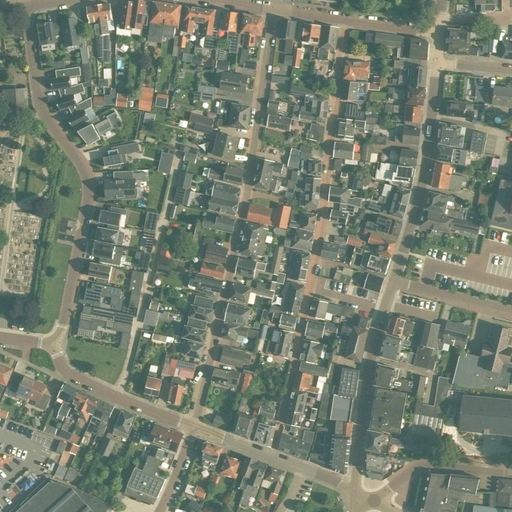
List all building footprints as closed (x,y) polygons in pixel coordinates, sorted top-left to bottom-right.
[(475,0),(476,14),(486,14),(486,11),(502,12),(502,0),(475,0)] [(134,1),(134,3),(131,31),(131,28),(141,30),(142,25),(147,26),(148,17),(143,16),(145,2),(134,1)] [(121,29),(131,31),(134,3),(124,2),(123,15),(117,15),(117,24),(121,25),(121,29)] [(164,27),(167,4),(153,2),(150,25),(149,35),(162,37),(164,27)] [(110,4),(98,6),(103,35),(103,58),(104,57),(103,48),(108,48),(108,34),(109,34),(108,21),(112,20),(110,4)] [(182,6),(167,4),(164,27),(178,29),(182,6)] [(103,35),(98,6),(87,7),(89,24),(94,23),(98,58),(103,58),(103,35)] [(195,23),(199,24),(201,9),(186,7),(183,32),(193,33),(195,23)] [(201,9),(199,24),(204,24),(202,35),(206,35),(212,36),(213,31),(216,11),(201,9)] [(224,13),(223,20),(220,20),(219,30),(228,32),(227,40),(231,41),(229,52),(237,54),(238,44),(239,44),(241,33),(236,33),(238,14),(224,13)] [(83,32),(81,32),(78,14),(62,17),(66,45),(78,43),(79,49),(86,48),(83,32)] [(243,46),(249,46),(252,25),(254,25),(255,17),(244,15),(241,34),(244,34),(243,46)] [(252,25),(249,46),(260,48),(261,37),(262,37),(264,23),(262,18),(255,17),(254,25),(252,25)] [(286,39),(284,53),(291,54),(293,40),(296,22),(282,20),(280,38),(286,39)] [(38,25),(41,45),(60,42),(57,24),(52,24),(52,23),(38,25)] [(312,44),(310,51),(312,52),(311,58),(316,58),(321,26),(304,24),(302,43),(312,44)] [(328,61),(329,51),(335,52),(339,29),(323,27),(321,42),(320,41),(319,50),(318,60),(317,59),(312,87),(317,88),(321,63),(326,64),(327,61),(328,61)] [(447,38),(447,41),(470,43),(471,31),(448,29),(447,38)] [(501,59),(511,59),(511,29),(510,30),(504,34),(503,41),(501,59)] [(399,59),(415,60),(428,61),(429,44),(426,40),(411,39),(402,37),(385,34),(385,35),(375,33),(375,34),(366,33),(365,42),(374,43),(374,44),(400,48),(399,59)] [(179,47),(177,59),(182,60),(182,61),(193,63),(194,59),(181,56),(182,47),(185,48),(186,41),(187,40),(188,36),(184,35),(184,37),(180,37),(179,47)] [(209,39),(208,49),(216,50),(217,40),(209,39)] [(488,52),(496,53),(498,41),(489,40),(488,52)] [(470,43),(447,41),(446,44),(447,44),(446,53),(478,56),(478,49),(469,48),(470,43)] [(301,49),(294,48),(291,67),(299,68),(301,49)] [(245,61),(245,66),(244,69),(256,71),(258,63),(247,62),(249,51),(248,51),(247,62),(245,61)] [(55,69),(67,68),(66,60),(54,61),(55,69)] [(218,60),(218,68),(230,68),(231,60),(218,60)] [(401,69),(401,65),(402,61),(394,60),(394,68),(401,69)] [(370,64),(346,61),(344,80),(355,81),(356,77),(368,78),(370,64)] [(57,79),(51,79),(53,91),(59,90),(71,88),(71,87),(70,78),(81,76),(80,67),(56,71),(57,79)] [(411,86),(425,87),(427,69),(412,67),(412,77),(399,76),(399,79),(392,79),(392,84),(411,86)] [(245,93),(248,78),(223,74),(223,70),(217,69),(215,81),(223,83),(222,89),(245,93)] [(280,87),(290,88),(290,86),(289,85),(290,78),(273,74),(271,82),(281,83),(280,87)] [(375,76),(375,83),(370,82),(370,89),(381,90),(382,76),(375,76)] [(112,77),(100,78),(101,86),(112,85),(112,77)] [(357,93),(364,94),(363,103),(366,100),(367,94),(366,94),(368,82),(358,82),(358,84),(343,83),(341,100),(356,102),(357,93)] [(61,98),(56,100),(59,111),(69,108),(77,105),(74,95),(85,92),(82,84),(71,87),(71,88),(59,90),(61,97),(61,98)] [(199,85),(198,91),(215,94),(216,87),(199,85)] [(313,105),(312,109),(327,112),(329,100),(314,96),(316,89),(291,85),(290,95),(306,98),(305,103),(313,105)] [(477,85),(477,101),(485,101),(486,85),(477,85)] [(155,94),(156,87),(145,86),(145,93),(155,94)] [(408,91),(394,89),(393,100),(405,101),(405,104),(423,106),(425,88),(409,87),(408,91)] [(511,89),(495,88),(493,105),(511,106),(511,89)] [(0,106),(3,106),(3,111),(27,109),(26,89),(2,90),(2,92),(0,92),(0,106)] [(215,100),(215,94),(198,91),(198,92),(194,92),(193,100),(200,101),(201,98),(215,100)] [(116,106),(127,107),(128,94),(117,93),(116,106)] [(140,94),(138,108),(151,110),(153,96),(140,94)] [(169,96),(157,94),(154,106),(166,109),(169,96)] [(73,116),(68,119),(73,129),(85,123),(89,120),(88,118),(86,113),(85,111),(92,107),(91,98),(77,105),(69,108),(73,116)] [(279,101),(268,99),(267,107),(278,109),(279,101)] [(227,109),(226,115),(249,119),(250,114),(249,112),(250,108),(233,105),(233,103),(221,101),(220,108),(227,109)] [(449,103),(448,117),(473,119),(474,111),(466,110),(466,104),(449,103)] [(347,110),(346,118),(346,117),(365,119),(366,113),(358,112),(359,105),(351,104),(350,110),(347,110)] [(327,112),(312,109),(312,111),(308,111),(309,109),(292,105),(292,108),(294,108),(292,117),(326,124),(327,112)] [(406,114),(405,122),(421,123),(422,109),(385,106),(385,112),(406,114)] [(121,117),(117,111),(108,116),(109,118),(103,122),(100,115),(85,123),(87,127),(78,132),(88,146),(100,139),(98,135),(100,134),(118,124),(121,122),(119,118),(121,117)] [(145,112),(142,124),(150,125),(151,120),(153,120),(155,115),(145,112)] [(195,123),(195,124),(213,128),(215,119),(191,113),(189,122),(195,123)] [(249,119),(226,115),(225,120),(218,119),(217,127),(231,128),(231,127),(247,129),(247,125),(249,124),(249,119)] [(269,117),(267,118),(265,125),(267,126),(267,128),(281,130),(281,129),(290,130),(292,119),(269,116),(269,117)] [(339,119),(336,138),(353,140),(355,130),(359,131),(364,131),(365,124),(366,121),(365,121),(365,120),(346,118),(344,118),(344,120),(339,119)] [(213,128),(195,124),(193,131),(211,135),(213,128)] [(471,145),(463,143),(465,129),(440,124),(438,144),(462,148),(461,150),(483,155),(487,134),(473,131),(471,145)] [(312,140),(323,143),(324,126),(316,125),(312,140)] [(395,144),(403,144),(419,146),(420,129),(404,128),(404,135),(395,134),(395,144)] [(207,142),(235,149),(238,139),(218,134),(216,144),(207,142)] [(372,135),(372,143),(374,144),(386,145),(386,137),(379,136),(372,135)] [(235,149),(207,142),(206,147),(214,150),(213,155),(233,159),(235,149)] [(108,157),(104,158),(105,167),(111,166),(111,169),(121,167),(121,165),(126,163),(125,155),(140,152),(138,143),(112,148),(112,151),(108,151),(108,152),(109,157),(108,157)] [(334,157),(359,160),(360,154),(354,153),(355,146),(336,143),(334,157)] [(363,143),(362,161),(372,162),(373,153),(374,145),(371,144),(363,143)] [(181,151),(207,158),(209,153),(183,145),(181,151)] [(460,151),(454,150),(438,147),(436,161),(458,165),(460,151)] [(300,158),(302,159),(303,152),(292,148),(287,166),(298,169),(300,158)] [(167,154),(165,164),(171,166),(172,166),(174,156),(175,150),(169,149),(168,154),(167,154)] [(418,153),(401,151),(396,150),(395,154),(401,155),(400,165),(416,167),(418,153)] [(303,152),(302,159),(304,159),(303,172),(297,171),(297,176),(306,176),(306,175),(321,176),(322,162),(312,161),(312,155),(303,152)] [(197,156),(186,153),(184,161),(195,163),(197,156)] [(260,159),(257,173),(271,177),(271,176),(273,172),(281,174),(283,164),(275,163),(260,159)] [(334,170),(341,171),(342,160),(335,159),(334,170)] [(401,187),(401,188),(411,190),(415,169),(399,167),(399,166),(382,164),(381,170),(376,170),(375,179),(390,182),(390,183),(401,187)] [(448,190),(460,192),(463,177),(451,175),(448,175),(450,166),(436,164),(432,187),(448,190)] [(491,165),(490,172),(497,173),(498,166),(491,165)] [(224,181),(241,185),(244,170),(242,170),(228,166),(226,172),(210,169),(207,177),(224,181)] [(114,181),(106,181),(107,199),(135,198),(135,196),(138,196),(137,188),(135,189),(135,180),(134,180),(133,171),(124,172),(124,181),(114,181)] [(187,189),(190,190),(193,174),(179,172),(177,187),(187,189)] [(271,177),(257,173),(253,187),(274,192),(278,178),(271,176),(271,177)] [(354,176),(352,191),(360,192),(363,178),(354,176)] [(294,192),(301,193),(319,194),(320,180),(306,178),(305,188),(294,187),(294,192)] [(511,182),(501,179),(491,221),(511,226),(511,182)] [(239,203),(241,189),(217,184),(215,192),(206,190),(205,195),(212,196),(239,203)] [(385,198),(383,203),(386,204),(385,205),(393,207),(394,203),(407,206),(411,193),(392,187),(388,199),(385,198)] [(331,188),(329,203),(349,205),(351,191),(331,188)] [(480,191),(477,203),(488,205),(491,194),(480,191)] [(319,194),(301,193),(300,206),(317,208),(319,194)] [(486,215),(467,210),(468,209),(461,207),(462,201),(461,200),(430,193),(426,210),(446,215),(445,216),(480,224),(480,223),(484,224),(486,215)] [(239,203),(212,196),(209,210),(236,216),(239,203)] [(359,208),(379,214),(381,206),(369,203),(368,204),(361,202),(359,208)] [(385,205),(383,214),(403,220),(407,206),(394,203),(393,207),(385,205)] [(488,205),(477,203),(476,209),(486,211),(488,205)] [(275,227),(286,230),(291,207),(277,204),(273,222),(270,221),(272,210),(251,205),(248,220),(269,225),(275,227)] [(169,218),(177,219),(180,206),(172,205),(169,218)] [(99,223),(108,225),(119,227),(122,214),(126,215),(127,210),(111,207),(111,208),(109,208),(109,211),(102,210),(99,223)] [(339,212),(332,211),(330,221),(345,225),(347,215),(352,216),(353,210),(340,207),(339,212)] [(358,209),(356,218),(362,220),(365,211),(358,209)] [(159,220),(160,214),(153,213),(147,212),(146,218),(157,220),(159,220)] [(446,219),(447,217),(424,212),(419,227),(450,233),(451,228),(477,235),(480,224),(467,221),(453,218),(453,220),(446,219)] [(301,222),(289,221),(288,227),(299,229),(314,231),(317,215),(302,213),(301,222)] [(217,223),(205,220),(203,226),(232,233),(235,220),(219,216),(217,223)] [(386,228),(384,233),(398,237),(402,224),(378,216),(376,225),(386,228)] [(247,223),(244,238),(265,243),(268,230),(260,228),(260,226),(247,223)] [(98,227),(95,241),(116,245),(119,227),(108,225),(107,229),(98,227)] [(190,236),(198,238),(200,227),(192,225),(190,236)] [(286,230),(275,227),(274,233),(284,235),(286,230)] [(296,230),(293,247),(311,250),(314,234),(296,230)] [(376,253),(392,258),(396,242),(371,234),(368,243),(378,246),(376,253)] [(333,244),(346,246),(347,239),(335,236),(333,244)] [(346,244),(355,247),(357,239),(348,236),(346,244)] [(202,249),(208,250),(206,258),(226,263),(229,249),(213,246),(215,240),(205,237),(203,244),(202,249)] [(265,243),(244,238),(240,254),(253,257),(254,255),(262,257),(265,243)] [(95,243),(92,256),(93,256),(100,257),(99,262),(119,266),(120,266),(122,258),(121,257),(113,256),(115,247),(96,243),(95,243)] [(324,244),(322,258),(337,261),(338,253),(344,254),(345,248),(324,244)] [(284,248),(283,247),(282,253),(289,255),(290,248),(284,246),(284,248)] [(353,259),(351,265),(385,275),(390,259),(356,248),(352,259),(353,259)] [(163,249),(160,261),(169,264),(173,251),(163,249)] [(293,251),(290,264),(308,268),(310,254),(293,251)] [(143,252),(140,267),(150,269),(153,254),(143,252)] [(343,263),(351,265),(353,259),(352,259),(345,257),(343,263)] [(235,274),(254,278),(256,269),(261,270),(263,263),(257,262),(239,258),(235,274)] [(96,283),(108,285),(111,267),(91,263),(89,276),(97,278),(96,283)] [(157,272),(168,275),(170,266),(159,263),(157,272)] [(189,271),(201,273),(222,278),(224,268),(203,263),(202,267),(191,264),(189,271)] [(308,268),(290,264),(287,279),(305,282),(308,268)] [(137,279),(135,292),(141,293),(145,273),(133,271),(132,278),(137,279)] [(278,272),(276,282),(277,282),(277,283),(283,284),(285,274),(278,272)] [(189,278),(187,286),(189,289),(194,290),(195,287),(219,293),(222,281),(196,275),(188,273),(187,277),(189,278)] [(339,281),(349,285),(351,279),(352,278),(342,274),(339,281)] [(351,279),(349,285),(357,287),(363,289),(364,288),(380,293),(384,279),(369,275),(366,283),(359,281),(359,282),(351,279)] [(257,281),(256,289),(274,293),(277,283),(277,282),(276,282),(268,280),(267,283),(257,281)] [(91,289),(86,288),(85,294),(84,300),(100,304),(102,296),(112,298),(110,306),(118,308),(122,289),(92,283),(91,289)] [(287,283),(284,296),(301,301),(304,287),(287,283)] [(256,289),(252,288),(233,284),(230,300),(248,304),(251,292),(273,298),(274,293),(256,289)] [(192,306),(190,317),(199,319),(211,322),(214,311),(211,310),(212,306),(200,303),(202,297),(196,296),(194,306),(192,306)] [(271,305),(269,312),(272,312),(273,313),(280,314),(281,310),(298,314),(301,301),(284,296),(281,307),(271,305)] [(151,300),(149,309),(158,311),(160,302),(151,300)] [(343,308),(314,300),(310,317),(324,320),(325,319),(331,320),(332,315),(341,317),(343,308)] [(251,309),(229,304),(225,321),(247,326),(251,309)] [(343,307),(343,308),(341,317),(353,319),(355,310),(343,307)] [(78,319),(76,328),(78,328),(77,336),(92,339),(93,338),(94,331),(90,330),(92,320),(107,323),(106,327),(113,329),(113,331),(122,333),(131,334),(134,316),(93,308),(92,315),(83,313),(81,313),(80,320),(78,319)] [(158,316),(159,313),(159,312),(147,309),(145,317),(157,320),(158,316)] [(273,313),(271,321),(280,323),(280,326),(295,330),(297,318),(282,315),(280,314),(273,313)] [(339,325),(337,334),(337,333),(347,336),(347,337),(351,338),(346,357),(360,363),(366,341),(372,320),(359,316),(356,328),(340,323),(339,325)] [(414,333),(417,323),(413,322),(413,320),(405,318),(405,320),(391,316),(386,332),(400,336),(399,338),(411,342),(414,333)] [(199,319),(190,317),(187,327),(186,327),(183,338),(204,343),(207,332),(205,331),(206,327),(197,325),(199,319)] [(324,330),(337,334),(339,325),(325,321),(324,324),(309,321),(305,336),(322,339),(324,330)] [(417,342),(419,344),(424,324),(417,322),(417,323),(414,333),(419,335),(417,342)] [(221,338),(236,342),(237,335),(247,337),(257,339),(259,331),(249,329),(249,328),(225,323),(221,338)] [(416,354),(413,366),(434,371),(438,358),(431,357),(433,349),(434,349),(437,338),(440,327),(425,323),(425,324),(424,324),(419,344),(416,354)] [(447,323),(444,336),(467,342),(470,329),(447,323)] [(261,324),(258,339),(264,340),(266,340),(269,326),(261,324)] [(459,356),(452,384),(464,388),(484,389),(485,386),(507,391),(509,384),(511,384),(511,379),(511,365),(509,365),(511,353),(511,348),(507,347),(508,344),(510,345),(511,338),(508,337),(510,330),(497,326),(495,334),(490,333),(489,337),(492,338),(491,343),(484,342),(480,361),(466,357),(459,356)] [(269,340),(268,341),(291,346),(294,334),(281,331),(278,342),(269,340)] [(152,340),(166,343),(166,342),(172,343),(173,338),(153,333),(152,340)] [(410,347),(411,342),(399,338),(386,335),(384,342),(401,347),(402,344),(410,347)] [(444,340),(437,338),(434,349),(441,351),(444,340)] [(264,340),(258,339),(256,350),(262,351),(264,340)] [(185,355),(201,358),(204,346),(183,341),(182,347),(187,348),(185,355)] [(291,346),(268,341),(265,353),(288,359),(291,346)] [(304,341),(300,360),(315,364),(317,356),(321,357),(322,351),(326,352),(327,346),(304,341)] [(400,351),(401,347),(384,342),(380,357),(404,363),(407,353),(400,351)] [(223,350),(221,363),(242,367),(243,363),(249,364),(251,355),(232,351),(232,352),(223,350)] [(168,371),(171,359),(170,358),(171,355),(166,353),(163,369),(162,369),(160,376),(167,377),(168,371)] [(407,364),(413,366),(416,354),(410,353),(407,364)] [(177,360),(171,359),(168,371),(174,372),(177,360)] [(302,363),(300,372),(326,378),(328,370),(302,363)] [(375,386),(412,393),(411,396),(422,398),(426,378),(415,376),(414,383),(398,379),(399,370),(378,365),(375,386)] [(2,366),(0,370),(0,398),(11,370),(2,366)] [(242,373),(247,374),(252,375),(255,376),(257,369),(244,366),(242,373)] [(336,382),(358,385),(360,371),(338,367),(336,382)] [(214,369),(212,381),(221,383),(220,385),(228,387),(229,383),(237,385),(240,371),(231,369),(230,372),(214,369)] [(149,371),(148,378),(144,393),(159,396),(162,381),(155,379),(156,373),(149,371)] [(297,373),(293,389),(308,393),(308,392),(317,394),(318,388),(309,386),(311,377),(297,373)] [(17,394),(27,398),(35,381),(23,376),(22,378),(16,375),(8,394),(16,397),(17,394)] [(172,403),(173,403),(174,405),(178,406),(178,404),(180,404),(183,387),(185,380),(173,378),(171,384),(170,384),(167,401),(172,402),(172,403)] [(35,381),(27,398),(35,402),(34,406),(45,411),(51,396),(42,393),(46,386),(35,381)] [(323,397),(353,401),(353,398),(356,399),(358,385),(336,382),(336,385),(326,384),(323,396),(323,397)] [(72,405),(79,390),(64,383),(58,398),(63,401),(62,403),(63,404),(56,418),(62,421),(64,416),(67,418),(72,405)] [(405,393),(376,388),(369,429),(398,434),(405,393)] [(241,389),(239,396),(240,396),(242,397),(246,398),(248,391),(241,389)] [(307,397),(322,400),(323,397),(323,396),(317,394),(308,392),(308,393),(293,389),(291,398),(300,401),(300,404),(305,405),(307,397)] [(70,417),(78,420),(89,395),(79,390),(72,405),(75,406),(70,417)] [(90,414),(93,415),(100,400),(89,395),(78,420),(79,418),(87,422),(90,414)] [(238,412),(232,433),(250,439),(256,417),(244,414),(248,398),(246,398),(242,397),(238,412)] [(336,421),(349,423),(353,401),(323,397),(322,400),(318,416),(318,419),(336,421)] [(511,401),(463,397),(460,433),(511,437),(511,401)] [(307,414),(316,415),(317,409),(305,406),(305,405),(300,404),(300,401),(291,398),(288,411),(303,414),(303,413),(306,414),(306,415),(307,415),(307,414)] [(420,416),(422,406),(422,405),(423,399),(417,398),(416,404),(415,409),(414,415),(420,416)] [(91,433),(96,435),(103,419),(102,419),(108,404),(100,400),(93,415),(98,417),(91,433)] [(103,419),(96,435),(101,437),(108,422),(114,407),(108,404),(102,419),(103,419)] [(259,415),(274,420),(276,411),(261,406),(259,415)] [(422,406),(420,416),(427,417),(429,407),(422,406)] [(429,407),(427,417),(443,419),(444,409),(435,408),(429,407)] [(0,416),(6,419),(8,412),(0,409),(0,416)] [(122,411),(113,434),(118,436),(119,435),(126,438),(135,417),(134,416),(134,415),(130,413),(128,414),(122,411)] [(300,427),(303,414),(288,411),(285,424),(300,427)] [(212,424),(213,424),(226,430),(230,420),(216,415),(212,424)] [(32,419),(33,427),(40,426),(39,418),(32,419)] [(325,434),(333,436),(351,438),(352,423),(349,423),(336,421),(335,430),(317,427),(317,432),(325,434)] [(251,441),(271,447),(276,428),(256,422),(251,441)] [(45,431),(56,435),(59,428),(48,424),(45,431)] [(149,455),(154,458),(158,449),(160,450),(162,446),(163,447),(170,430),(162,428),(163,426),(159,424),(157,426),(156,425),(149,442),(156,444),(155,447),(151,446),(148,455),(149,455)] [(63,428),(60,435),(70,439),(73,432),(63,428)] [(144,430),(137,428),(132,441),(139,444),(144,430)] [(176,433),(170,430),(163,447),(162,446),(160,450),(158,449),(154,458),(161,460),(162,461),(165,452),(175,456),(177,452),(183,436),(180,434),(181,433),(177,431),(176,433)] [(295,439),(291,454),(307,461),(311,445),(312,445),(314,432),(305,431),(302,442),(295,439)] [(366,450),(387,455),(390,444),(399,446),(399,445),(410,447),(412,441),(400,438),(400,440),(391,438),(391,436),(368,431),(366,450)] [(291,454),(295,439),(283,434),(279,450),(291,454)] [(350,448),(351,438),(333,436),(325,434),(324,441),(318,440),(318,443),(322,444),(332,446),(350,448)] [(413,435),(412,441),(429,444),(430,439),(413,435)] [(102,445),(100,450),(98,453),(109,457),(116,442),(106,437),(102,445)] [(55,452),(62,455),(67,444),(60,441),(55,452)] [(212,462),(210,469),(214,471),(216,464),(222,448),(207,442),(204,443),(203,448),(203,451),(204,451),(203,453),(203,459),(212,462)] [(323,449),(322,454),(331,456),(349,458),(350,448),(332,446),(322,444),(322,446),(318,445),(317,448),(323,449)] [(365,470),(367,472),(371,478),(382,481),(383,475),(386,463),(400,466),(404,466),(405,460),(387,457),(367,453),(365,470)] [(314,463),(344,475),(347,473),(349,458),(331,456),(322,454),(318,454),(315,454),(314,463)] [(154,458),(149,455),(145,466),(137,463),(124,493),(154,505),(157,498),(158,498),(165,480),(155,475),(161,460),(154,458)] [(226,456),(220,473),(236,479),(242,462),(226,456)] [(239,503),(244,490),(246,491),(257,462),(257,461),(247,457),(240,474),(244,476),(240,488),(244,489),(239,503)] [(244,490),(239,503),(241,504),(241,506),(245,508),(250,496),(255,498),(259,488),(267,466),(266,466),(266,464),(261,462),(259,463),(257,462),(246,491),(244,490)] [(82,465),(75,482),(83,486),(87,477),(85,476),(89,468),(82,465)] [(268,501),(275,503),(287,472),(270,466),(265,480),(272,483),(269,491),(271,492),(268,501)] [(69,468),(64,479),(74,483),(79,472),(69,468)] [(455,511),(458,501),(464,502),(466,493),(476,495),(480,478),(429,473),(420,511),(455,511)] [(491,508),(511,508),(511,479),(501,479),(500,492),(492,491),(491,508)] [(51,481),(21,508),(24,511),(106,511),(112,506),(104,502),(101,504),(93,496),(89,500),(79,490),(76,493),(72,489),(51,481)] [(207,489),(197,486),(194,495),(204,499),(207,489)] [(252,505),(264,511),(267,511),(269,508),(264,507),(258,498),(256,498),(252,505)] [(197,511),(201,509),(192,501),(186,509),(190,511),(197,511)]
